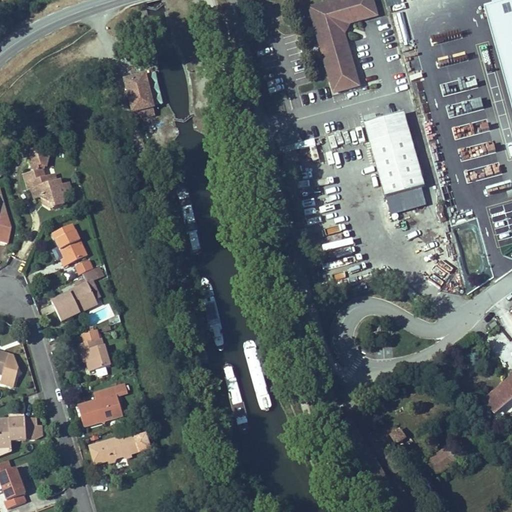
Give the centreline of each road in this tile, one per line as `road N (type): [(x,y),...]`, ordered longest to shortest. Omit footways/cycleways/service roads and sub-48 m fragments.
road 1 (unclassified): [(230,0),(322,348),(347,376),(373,375)]
road 2 (residential): [(87,511),(34,337),(19,302),(0,293)]
road 3 (unclassified): [(467,317),(423,331),(373,304),(355,305),(342,334),(373,375)]
road 4 (track): [(105,3),(103,24),(153,190)]
road 5 (tertiary): [(0,55),(60,19),(116,0)]
